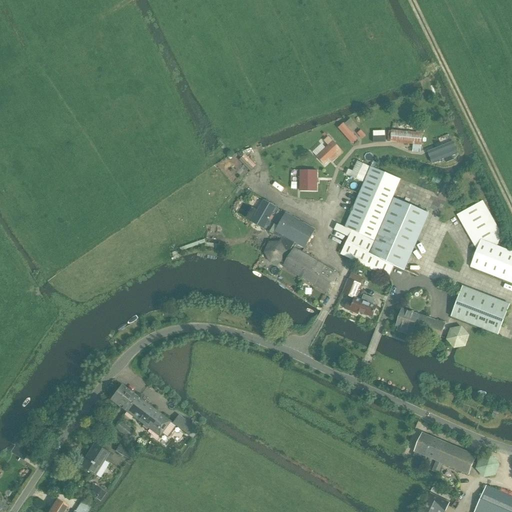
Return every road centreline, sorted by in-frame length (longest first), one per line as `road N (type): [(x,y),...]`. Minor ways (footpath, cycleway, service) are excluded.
road 1 (tertiary): [(14,511),(104,381),(138,346),(168,332),(199,329),(273,347),(511,452)]
road 2 (track): [(511,207),(411,0)]
